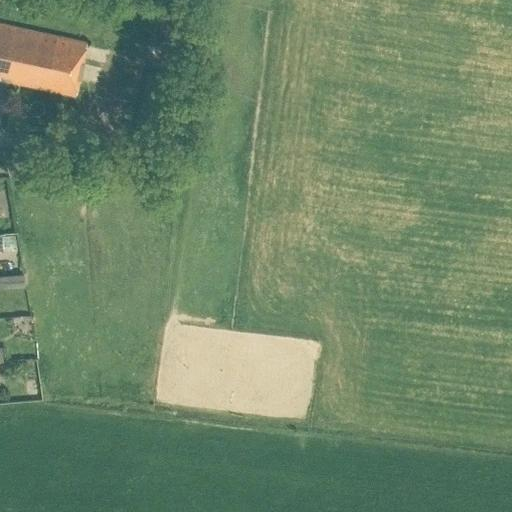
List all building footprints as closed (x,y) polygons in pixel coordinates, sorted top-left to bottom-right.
[(77,3),(74,20),(126,30),(129,14),(77,3)] [(0,22),(0,77),(75,94),(86,41),(0,22)] [(181,79),(147,72),(134,68),(129,89),(143,92),(135,131),(169,138),(181,79)] [(56,162),(55,179),(67,179),(67,185),(79,186),(80,164),(56,162)] [(6,286),(25,284),(23,271),(5,273),(6,286)]
